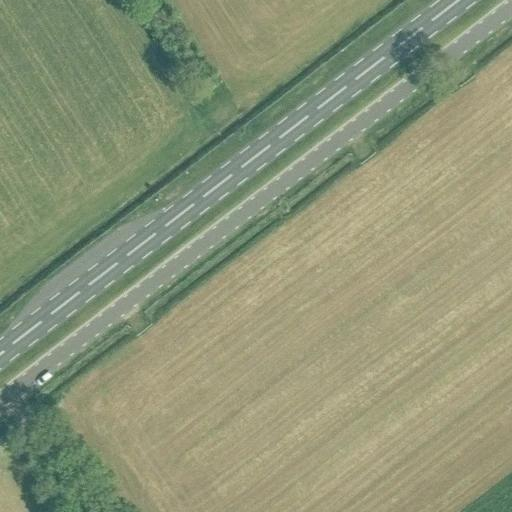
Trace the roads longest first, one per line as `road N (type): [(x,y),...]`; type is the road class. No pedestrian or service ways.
road 1 (unclassified): [(0,402),(511,7)]
road 2 (primary): [(0,354),(460,0)]
